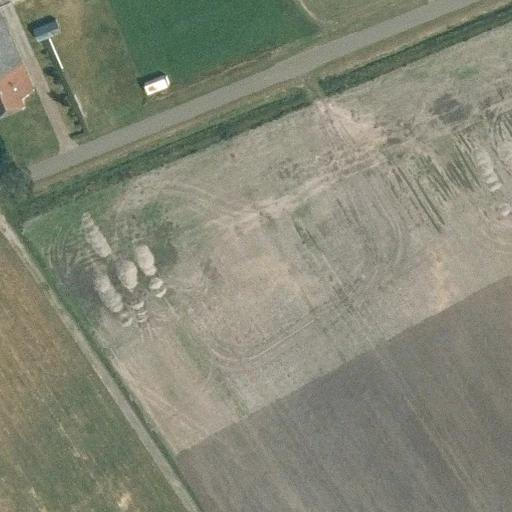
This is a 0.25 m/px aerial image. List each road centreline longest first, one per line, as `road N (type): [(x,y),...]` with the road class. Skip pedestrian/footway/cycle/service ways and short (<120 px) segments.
road 1 (unclassified): [(0,187),(459,0)]
road 2 (unclassified): [(191,511),(0,220)]
